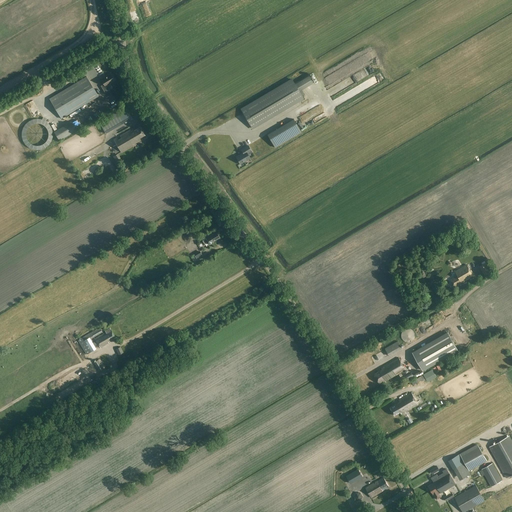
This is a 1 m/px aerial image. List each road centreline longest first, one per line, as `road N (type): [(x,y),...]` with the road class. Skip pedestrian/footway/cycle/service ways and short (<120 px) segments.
road 1 (tertiary): [(417,511),(281,286),(135,91),(112,0)]
road 2 (track): [(330,361),(440,297)]
road 3 (track): [(421,341),(467,294),(511,264)]
